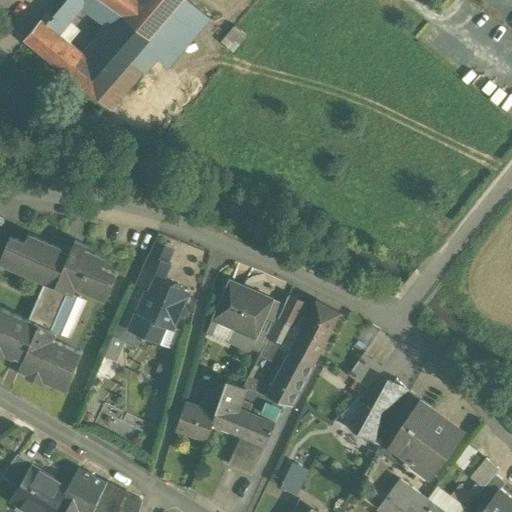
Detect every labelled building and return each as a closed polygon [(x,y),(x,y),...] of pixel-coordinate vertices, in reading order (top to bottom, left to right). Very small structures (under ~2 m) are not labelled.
[(136,0),(98,0),(114,11),(122,17),(123,17),(136,0)] [(136,0),(123,17),(150,39),(174,11),(182,2),(183,2),(184,0),(136,0)] [(66,1),(51,19),(58,25),(74,6),(66,1)] [(122,17),(114,11),(109,18),(108,22),(114,27),(122,17)] [(150,39),(140,51),(168,76),(202,35),(174,11),(150,39)] [(150,39),(123,17),(122,17),(114,27),(87,59),(114,82),(135,57),(140,51),(150,39)] [(51,19),(46,25),(53,31),(58,25),(51,19)] [(46,25),(40,20),(23,40),(70,79),(87,59),(53,31),(46,25)] [(114,82),(109,87),(120,96),(146,66),(135,57),(114,82)] [(87,59),(70,79),(97,101),(109,87),(114,82),(87,59)] [(109,87),(97,101),(108,110),(120,96),(109,87)] [(28,323),(0,311),(0,359),(2,361),(4,357),(12,361),(13,359),(22,363),(18,372),(27,376),(25,379),(40,386),(42,382),(58,389),(61,384),(68,387),(75,371),(73,370),(80,354),(51,342),(54,334),(51,333),(68,293),(71,295),(74,288),(90,294),(93,288),(107,294),(115,275),(101,269),(105,261),(84,252),(86,247),(74,242),(68,256),(59,252),(60,250),(28,236),(24,245),(10,238),(2,257),(16,264),(13,270),(45,284),(28,323)] [(169,266),(148,257),(135,286),(146,291),(147,289),(149,290),(159,286),(161,286),(169,266)] [(273,299),(230,281),(213,319),(239,331),(255,337),(256,338),(273,299)] [(159,286),(149,290),(147,289),(146,291),(129,329),(137,333),(142,343),(151,339),(160,343),(167,327),(173,330),(187,298),(185,293),(174,287),(169,290),(161,286),(159,286)] [(71,295),(68,293),(51,333),(54,334),(63,338),(80,299),(71,295)] [(273,299),(256,338),(255,337),(251,347),(261,352),(269,338),(283,309),(285,305),(273,299)] [(305,307),(288,299),(285,305),(283,309),(300,317),(305,307)] [(339,314),(316,303),(309,316),(332,328),(339,314)] [(283,309),(269,338),(275,341),(282,344),(291,326),(294,328),(300,317),(283,309)] [(332,328),(309,316),(302,329),(322,340),(325,342),(332,328)] [(322,340),(302,329),(290,351),(309,363),(322,340)] [(255,337),(239,331),(235,340),(251,347),(255,337)] [(261,352),(259,356),(266,359),(275,341),(269,338),(261,352)] [(309,363),(290,351),(285,361),(304,373),(309,363)] [(362,354),(347,376),(367,389),(383,368),(362,354)] [(266,359),(259,356),(254,366),(265,373),(271,362),(266,359)] [(304,373),(285,361),(277,375),(296,386),(304,373)] [(325,361),(319,371),(328,377),(335,367),(325,361)] [(266,397),(286,405),(296,386),(277,375),(266,397)] [(390,427),(409,392),(406,390),(397,380),(393,383),(388,381),(372,412),(366,409),(355,429),(371,437),(382,444),(390,427)] [(246,388),(227,381),(221,396),(215,414),(212,423),(241,436),(242,437),(252,415),(249,414),(238,409),(241,401),(246,388)] [(221,396),(206,391),(200,409),(215,414),(221,396)] [(409,392),(390,427),(404,435),(411,426),(408,424),(418,401),(420,401),(421,399),(409,392)] [(252,406),(241,401),(238,409),(249,414),(252,406)] [(420,401),(418,401),(408,424),(411,426),(404,435),(395,446),(431,475),(460,434),(427,410),(428,408),(420,401)] [(200,409),(185,404),(177,430),(202,439),(206,440),(212,423),(215,414),(200,409)] [(349,424),(365,442),(371,437),(355,429),(366,409),(349,424)] [(274,425),(252,415),(242,437),(265,447),(274,425)] [(242,437),(241,436),(228,464),(250,477),(265,447),(242,437)] [(468,445),(454,464),(464,471),(477,452),(468,445)] [(34,468),(17,457),(1,479),(19,490),(32,468),(34,469),(34,468)] [(297,495),(311,467),(296,460),(282,487),(297,495)] [(485,460),(470,478),(483,488),(495,474),(498,470),(485,460)] [(34,469),(32,468),(19,490),(11,503),(25,511),(53,511),(55,509),(67,490),(34,469)] [(90,511),(106,485),(79,471),(67,490),(55,509),(59,511),(75,511),(79,506),(89,511),(90,511)] [(483,488),(478,494),(488,503),(498,491),(499,491),(506,483),(495,474),(483,488)] [(418,511),(427,500),(401,481),(379,511),(418,511)] [(138,511),(141,503),(106,485),(90,511),(138,511)] [(488,503),(480,511),(511,511),(511,502),(499,491),(498,491),(488,503)] [(444,511),(427,500),(418,511),(444,511)] [(313,511),(299,503),(295,511),(313,511)]
